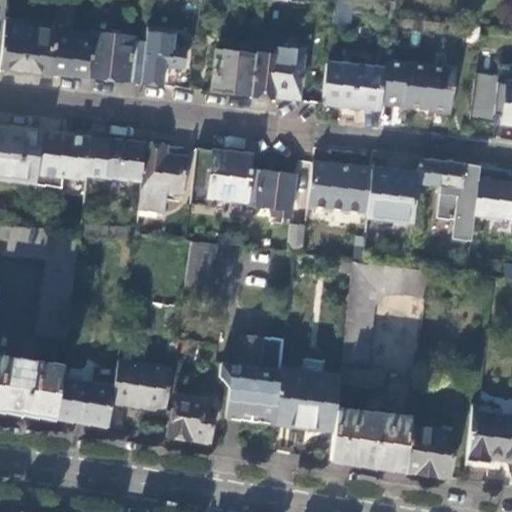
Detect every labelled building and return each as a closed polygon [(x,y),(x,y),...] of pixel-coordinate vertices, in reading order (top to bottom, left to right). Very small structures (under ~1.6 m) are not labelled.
[(332,0),(331,10),(379,15),(381,0),(332,0)] [(52,32),(54,18),(10,14),(9,19),(3,18),(0,40),(0,66),(20,69),(48,72),(52,32)] [(177,32),(144,28),(143,41),(138,82),(149,83),(161,84),(163,65),(182,67),(184,46),(176,45),(177,32)] [(52,32),(48,72),(59,73),(87,76),(92,36),(52,32)] [(133,36),(92,32),(92,36),(87,76),(115,79),(138,82),(143,41),(133,40),(133,36)] [(275,53),(255,52),(255,54),(251,94),(272,97),(273,91),(298,94),(303,48),(276,45),(275,53)] [(215,49),(210,90),(226,92),(251,94),(255,54),(215,49)] [(453,67),(384,60),(383,69),(379,100),(402,102),(401,104),(426,107),(425,110),(448,113),(453,67)] [(319,102),(378,108),(379,100),(383,69),(324,63),(319,102)] [(501,122),(511,123),(511,81),(506,81),(501,122)] [(11,128),(0,127),(0,177),(34,181),(40,132),(11,128)] [(34,184),(60,188),(61,177),(85,180),(86,175),(89,137),(64,134),(40,132),(34,181),(34,184)] [(89,137),(86,175),(140,180),(144,143),(121,140),(89,137)] [(144,143),(140,180),(137,207),(163,210),(165,191),(180,192),(184,156),(165,154),(167,145),(144,143)] [(194,148),(188,202),(203,204),(209,150),(194,148)] [(250,169),(252,155),(230,152),(213,150),(208,196),(246,200),(250,169)] [(441,161),(416,158),(415,172),(414,183),(437,185),(434,217),(452,219),(450,237),(469,240),(472,212),(474,190),(459,189),(462,164),(441,161)] [(344,165),(312,161),(306,207),(365,213),(371,167),(344,165)] [(477,165),(462,164),(459,189),(474,190),(477,165)] [(511,174),(508,174),(509,169),(497,167),(477,165),(474,190),(472,212),(472,214),(510,218),(508,230),(511,230),(511,174)] [(391,170),(371,167),(365,213),(365,216),(410,221),(414,183),(415,172),(391,170)] [(246,200),(246,203),(291,209),(292,196),(302,197),(303,187),(293,186),(295,175),(250,169),(246,200)] [(410,221),(365,216),(360,262),(406,267),(410,221)] [(81,222),(79,229),(79,234),(133,239),(135,234),(135,227),(81,222)] [(286,251),(301,252),(304,225),(290,224),(286,251)] [(0,225),(0,256),(44,263),(34,334),(63,339),(79,234),(79,229),(0,225)] [(240,246),(242,235),(228,234),(227,244),(240,246)] [(215,243),(187,240),(181,286),(208,289),(215,243)] [(423,295),(426,269),(406,267),(360,262),(351,261),(338,375),(334,409),(366,412),(368,388),(381,389),(383,370),(366,369),(374,306),(383,293),(398,292),(423,295)] [(511,279),(511,267),(467,261),(465,272),(486,275),(505,279),(511,279)] [(502,292),(505,279),(486,275),(485,289),(502,292)] [(281,339),(239,334),(235,366),(242,367),(240,379),(243,380),(239,415),(273,418),(278,369),(281,339)] [(0,355),(0,410),(11,412),(52,418),(58,376),(60,364),(0,355)] [(169,367),(115,359),(111,383),(108,402),(163,410),(169,367)] [(299,371),(278,369),(273,418),(272,424),(331,430),(334,409),(338,375),(320,374),(321,362),(301,359),(299,371)] [(235,366),(217,364),(215,376),(226,388),(223,418),(272,424),(273,418),(239,415),(243,380),(240,379),(242,367),(235,366)] [(85,423),(105,426),(108,402),(111,383),(58,376),(52,418),(85,423)] [(381,389),(368,388),(366,412),(379,414),(381,389)] [(202,399),(172,394),(166,435),(187,438),(207,441),(211,419),(200,417),(202,399)] [(334,409),(331,430),(328,460),(367,465),(402,471),(407,426),(409,417),(379,414),(366,412),(334,409)] [(511,414),(470,409),(464,457),(500,462),(501,458),(511,459),(511,414)] [(407,426),(402,471),(423,474),(448,477),(454,432),(407,426)]
